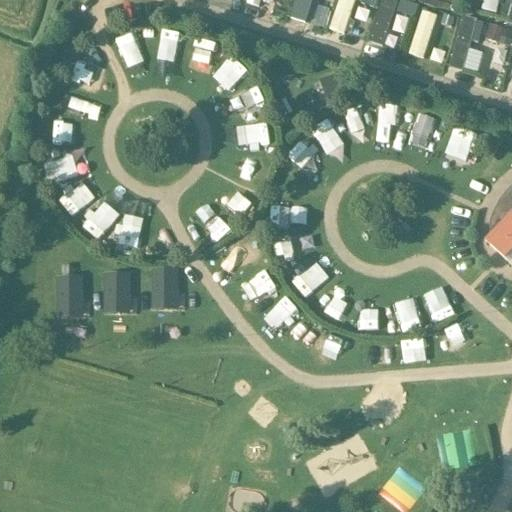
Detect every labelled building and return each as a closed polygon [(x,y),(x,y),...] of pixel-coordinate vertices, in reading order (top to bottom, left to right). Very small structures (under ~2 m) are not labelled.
[(294,0),(290,20),(306,23),(311,0),(294,0)] [(344,36),(356,0),(339,0),(329,30),(344,36)] [(398,12),(414,19),(418,9),(399,0),(384,0),(365,43),(381,50),(398,12)] [(484,0),(482,10),(496,13),(499,0),(484,0)] [(511,0),(508,0),(503,15),(511,18),(511,0)] [(423,11),(409,55),(424,60),(438,16),(423,11)] [(448,66),(474,74),(489,25),(463,17),(448,66)] [(489,24),(484,40),(497,44),(502,28),(489,24)] [(510,51),(511,46),(511,32),(504,30),(498,47),(510,51)] [(162,36),(162,55),(181,55),(182,36),(162,36)] [(330,76),(319,80),(326,97),(336,93),(330,76)] [(56,116),(76,118),(78,102),(58,100),(56,116)] [(385,138),(404,140),(407,109),(388,107),(385,138)] [(344,111),(347,131),(368,128),(365,108),(344,111)] [(242,130),(242,149),(269,148),(268,129),(242,130)] [(289,156),(303,169),(315,156),(301,143),(289,156)] [(264,182),(268,160),(248,156),(243,178),(264,182)] [(49,186),(79,177),(73,157),(42,166),(49,186)] [(57,201),(69,218),(93,202),(82,185),(57,201)] [(511,191),(511,193),(508,196),(505,199),(503,203),(500,207),(498,211),(497,215),(500,216),(505,222),(486,242),(511,267),(511,191)] [(99,203),(85,233),(103,241),(117,212),(99,203)] [(139,251),(146,221),(127,217),(120,247),(139,251)] [(222,247),(234,268),(259,253),(247,232),(222,247)] [(303,297),(328,278),(315,262),(291,281),(303,297)] [(150,272),(150,313),(176,313),(176,272),(150,272)] [(103,276),(103,316),(129,316),(129,276),(103,276)] [(55,279),(55,320),(81,320),(81,279),(55,279)] [(270,279),(250,290),(256,302),(277,291),(270,279)] [(287,338),(306,318),(293,306),(274,326),(287,338)] [(398,314),(399,331),(418,330),(416,313),(398,314)] [(461,328),(449,332),(457,360),(470,356),(461,328)] [(321,330),(314,345),(331,353),(338,337),(321,330)] [(374,365),(391,364),(390,346),(373,347),(374,365)] [(470,463),(471,432),(449,432),(448,463),(470,463)]
